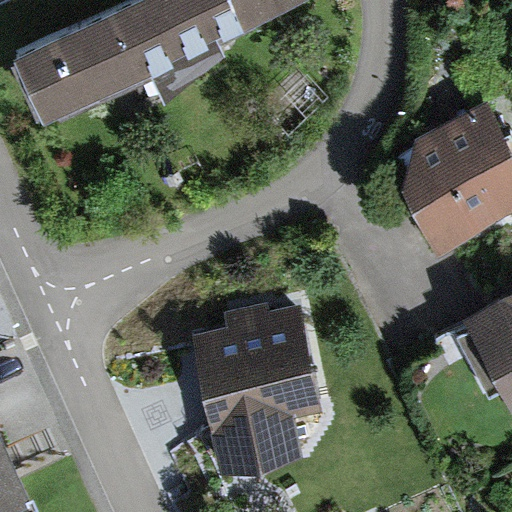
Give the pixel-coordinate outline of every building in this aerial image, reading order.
[(307,0),(144,0),(20,56),(50,123),(310,5),(307,0)] [(511,134),(500,110),(400,158),(443,249),(511,215),(511,134)] [(511,303),(465,332),(511,408),(511,303)] [(304,315),(198,335),(224,476),(300,461),(293,422),(323,416),(304,315)] [(20,511),(0,464),(0,511),(20,511)]
